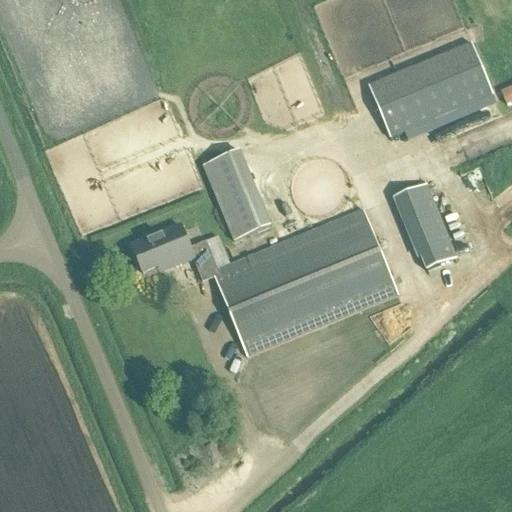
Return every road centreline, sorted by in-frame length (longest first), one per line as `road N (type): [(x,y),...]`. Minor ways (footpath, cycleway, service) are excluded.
road 1 (track): [(511,257),(235,511)]
road 2 (residential): [(160,511),(40,237)]
